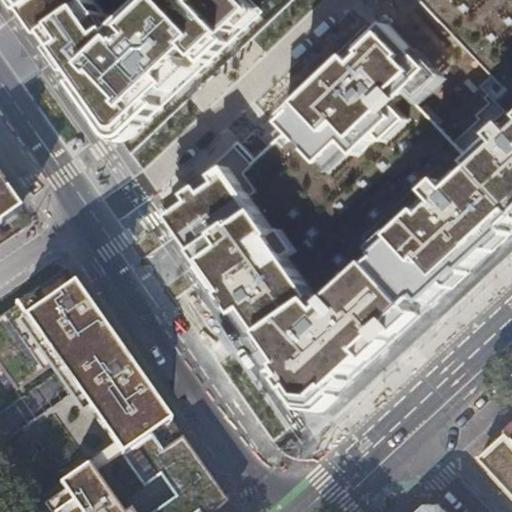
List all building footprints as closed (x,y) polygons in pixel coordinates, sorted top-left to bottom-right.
[(22,0),(131,154),(292,0),(22,0)] [(283,129),(321,168),(342,148),(355,162),(430,90),(379,37),(283,129)] [(307,411),(324,411),(511,234),(511,138),(454,194),(443,183),(428,197),(439,208),(428,219),(423,214),(327,307),(321,301),(318,304),(303,288),(300,276),(284,260),(287,257),(272,242),(276,238),(252,215),(258,209),(227,173),(215,184),(209,177),(163,218),(307,411)] [(0,221),(22,206),(0,174),(0,221)] [(140,374),(67,271),(0,315),(0,365),(0,366),(18,390),(58,362),(91,408),(116,444),(139,477),(112,495),(89,462),(40,497),(50,511),(215,511),(220,508),(223,492),(165,410),(140,374)] [(207,311),(220,335),(233,328),(220,304),(207,311)] [(511,425),(502,435),(511,446),(511,425)] [(511,446),(502,435),(475,459),(511,498),(511,446)]
